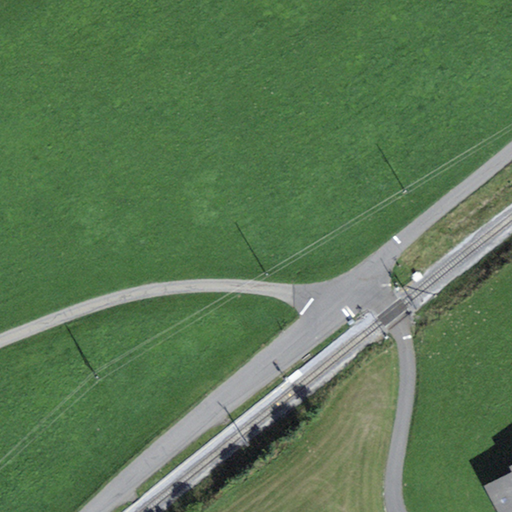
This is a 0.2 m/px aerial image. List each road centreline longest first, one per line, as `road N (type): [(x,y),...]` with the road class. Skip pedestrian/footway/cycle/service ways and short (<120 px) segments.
road 1 (residential): [(0,342),(99,304),(187,287),(302,295),(335,308)]
road 2 (residential): [(335,308),(95,511)]
road 3 (residential): [(364,280),(391,312),(405,347),(398,511)]
road 4 (residential): [(511,152),(364,280)]
